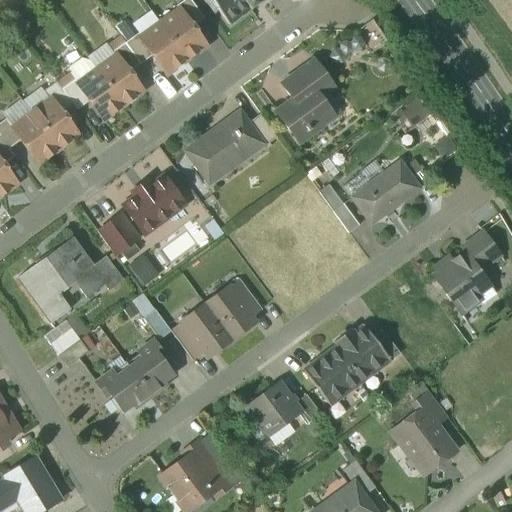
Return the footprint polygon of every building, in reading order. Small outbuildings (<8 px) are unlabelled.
[(201,19),(187,0),(182,0),(173,7),(176,11),(177,11),(189,28),(201,19)] [(207,0),(227,26),(262,0),(207,0)] [(189,28),(177,11),(176,11),(157,25),(183,60),(202,46),(189,28)] [(40,33),(29,18),(19,25),(30,40),(40,33)] [(183,60),(157,25),(138,38),(138,39),(150,56),(163,75),(183,60)] [(150,56),(138,39),(138,38),(135,34),(122,43),(138,64),(150,56)] [(138,64),(122,43),(110,53),(113,57),(114,56),(126,73),(138,64)] [(126,73),(114,56),(113,57),(94,71),(120,106),(139,92),(126,73)] [(332,90),(311,61),(278,85),(289,100),(273,113),(296,145),(332,119),(318,101),(332,90)] [(120,106),(94,71),(75,84),(75,85),(87,101),(100,120),(120,106)] [(72,80),(59,89),(70,105),(75,110),(87,101),(75,85),(75,84),(72,80)] [(59,89),(54,82),(41,91),(48,101),(48,100),(58,113),(70,105),(59,89)] [(398,111),(414,125),(428,109),(412,94),(398,111)] [(58,113),(48,100),(48,101),(29,114),(55,149),(75,135),(58,113)] [(55,149),(29,114),(11,128),(10,129),(18,140),(36,164),(55,149)] [(235,114),(182,153),(206,185),(259,146),(244,126),(235,114)] [(274,138),(258,116),(244,126),(259,146),(261,148),(274,138)] [(11,128),(4,119),(0,121),(0,140),(6,149),(18,140),(10,129),(11,128)] [(6,149),(0,140),(0,165),(12,156),(6,149)] [(381,174),(401,201),(418,188),(398,161),(381,174)] [(0,165),(0,194),(14,184),(0,165)] [(381,174),(348,199),(367,226),(401,201),(381,174)] [(160,177),(147,187),(144,182),(129,192),(133,197),(120,207),(141,235),(181,206),(160,177)] [(341,206),(325,185),(315,193),(330,214),(341,206)] [(118,215),(94,232),(112,256),(136,239),(118,215)] [(480,233),(458,249),(475,271),(496,256),(480,233)] [(69,239),(14,279),(50,328),(39,336),(46,344),(68,329),(62,322),(87,304),(83,298),(100,285),(101,284),(89,267),(69,239)] [(141,283),(156,273),(140,248),(125,258),(141,283)] [(460,254),(448,262),(450,265),(430,279),(457,315),(477,300),(473,296),(486,287),(475,271),(458,249),(457,250),(460,254)] [(119,281),(102,258),(89,267),(101,284),(100,285),(104,291),(119,281)] [(257,308),(240,285),(229,293),(246,317),(257,308)] [(229,293),(225,288),(202,306),(228,340),(251,323),(246,317),(229,293)] [(228,340),(202,306),(178,323),(182,328),(199,351),(204,357),(228,340)] [(168,333),(152,311),(140,319),(157,341),(168,333)] [(351,334),(347,330),(331,342),(334,347),(300,372),(326,406),(386,360),(371,340),(361,327),(351,334)] [(199,351),(182,328),(171,336),(188,359),(199,351)] [(68,329),(46,344),(55,357),(76,340),(68,329)] [(396,353),(381,333),(371,340),(386,360),(396,353)] [(76,340),(55,357),(64,369),(85,353),(76,340)] [(140,360),(113,379),(109,373),(92,386),(102,398),(106,395),(120,413),(129,406),(132,410),(162,388),(159,384),(170,377),(156,358),(160,355),(151,342),(135,354),(140,360)] [(274,385),(253,401),(248,400),(245,402),(244,407),(243,408),(244,409),(243,414),(245,417),(250,417),(264,436),(294,413),(295,412),(289,405),(274,385)] [(443,418),(424,391),(410,402),(416,410),(418,409),(431,427),(432,427),(443,418)] [(317,414),(303,395),(289,405),(295,412),(294,413),(302,425),(317,414)] [(0,446),(5,444),(1,439),(16,431),(0,404),(0,446)] [(431,427),(418,409),(416,410),(389,431),(419,472),(449,450),(432,427),(431,427)] [(228,485),(196,441),(178,454),(182,459),(183,458),(207,491),(205,492),(210,498),(228,485)] [(36,511),(57,500),(32,457),(0,476),(0,477),(1,479),(0,479),(0,507),(13,499),(20,511),(36,511)] [(182,459),(157,477),(181,510),(205,492),(207,491),(183,458),(182,459)] [(371,488),(351,461),(338,470),(348,483),(349,482),(360,496),(371,488)] [(348,483),(308,511),(371,511),(360,496),(349,482),(348,483)]
